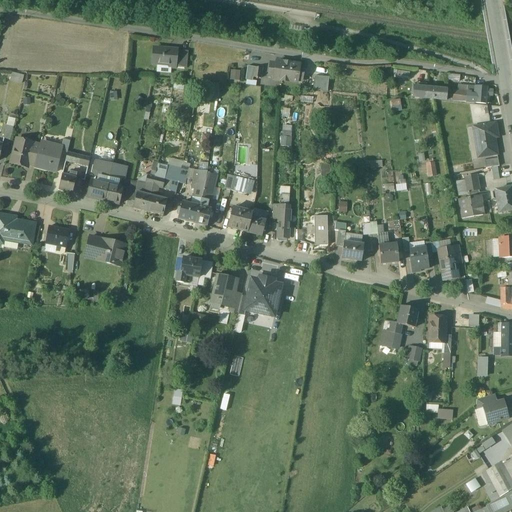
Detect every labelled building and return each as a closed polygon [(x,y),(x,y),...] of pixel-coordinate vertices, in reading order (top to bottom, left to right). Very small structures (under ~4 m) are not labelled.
[(176,51),(153,49),(152,64),(153,65),(168,66),(170,68),(175,69),(176,52),(176,51)] [(187,53),(176,52),(175,67),(186,68),(187,53)] [(275,65),(270,64),(270,65),(269,76),(268,76),(268,77),(273,78),(273,80),(278,81),(281,81),(283,73),(288,73),(290,64),(283,63),(283,64),(275,63),(275,65)] [(298,66),(293,66),(293,65),(290,64),(288,73),(283,73),(281,81),(288,82),(296,83),(296,81),(301,82),(301,81),(303,70),(303,69),(298,68),(298,67),(298,66)] [(254,68),(247,67),(245,80),(246,81),(252,81),(253,78),(254,68)] [(262,69),(254,68),(253,78),(260,79),(262,69)] [(230,80),(239,81),(240,71),(230,70),(230,80)] [(23,77),(11,74),(10,81),(21,84),(23,77)] [(460,76),(446,74),(449,91),(457,92),(460,76)] [(328,78),(314,77),(313,91),(327,92),(328,78)] [(487,88),(474,87),(474,92),(473,103),(473,104),(486,104),(486,95),(490,96),(490,91),(487,91),(487,88)] [(447,91),(425,89),(424,92),(413,91),(413,98),(424,99),(446,101),(447,91)] [(457,92),(449,91),(451,102),(465,103),(466,93),(457,92)] [(470,93),(466,93),(465,103),(473,103),(474,92),(470,92),(470,93)] [(390,101),(392,112),(402,110),(399,99),(390,101)] [(15,120),(8,118),(6,126),(13,128),(15,120)] [(495,124),(474,128),(476,136),(474,137),(477,158),(497,155),(493,134),(497,134),(495,124)] [(281,125),(281,146),(291,146),(292,125),(281,125)] [(13,128),(6,126),(3,139),(10,141),(13,128)] [(32,144),(16,140),(10,164),(27,168),(27,166),(29,161),(32,147),(31,147),(32,144)] [(69,142),(63,140),(60,149),(61,149),(60,152),(66,154),(67,153),(69,142)] [(32,147),(29,161),(35,163),(39,146),(32,144),(31,147),(32,147)] [(60,149),(40,144),(39,146),(35,163),(34,168),(55,173),(60,152),(61,149),(60,149)] [(89,158),(67,153),(66,154),(64,162),(72,164),(71,167),(74,167),(75,164),(87,167),(89,159),(89,158)] [(99,153),(98,160),(110,162),(111,156),(99,153)] [(497,159),(484,161),(485,169),(499,167),(497,159)] [(111,165),(96,162),(93,172),(98,177),(97,183),(106,185),(111,165)] [(426,163),(428,177),(436,176),(435,162),(426,163)] [(123,168),(111,165),(106,185),(106,187),(117,189),(120,176),(121,176),(123,168)] [(181,171),(158,165),(156,170),(166,173),(164,180),(162,189),(175,193),(178,184),(180,175),(181,173),(181,171)] [(166,173),(156,170),(155,178),(164,180),(166,173)] [(187,174),(181,173),(180,175),(178,184),(184,185),(187,174)] [(217,176),(207,174),(205,182),(201,198),(211,200),(217,176)] [(143,177),(138,181),(137,183),(135,193),(136,193),(146,196),(148,186),(145,185),(147,176),(143,175),(143,177)] [(398,175),(399,184),(395,185),(396,191),(405,190),(404,175),(398,175)] [(68,177),(62,176),(58,191),(72,194),(75,179),(68,177)] [(155,178),(147,176),(145,185),(148,186),(146,196),(150,197),(155,178)] [(475,176),(465,178),(468,194),(468,199),(479,197),(476,182),(475,176)] [(233,179),(227,177),(224,190),(230,191),(233,179)] [(164,180),(155,178),(150,197),(155,198),(158,189),(162,189),(164,180)] [(246,182),(233,179),(230,191),(242,195),(246,182)] [(205,182),(197,180),(192,198),(201,200),(201,198),(205,182)] [(137,183),(130,181),(129,188),(127,200),(134,202),(136,193),(135,193),(137,183)] [(465,181),(456,183),(458,196),(468,194),(465,181)] [(97,183),(91,182),(87,198),(103,202),(106,187),(106,185),(97,183)] [(129,188),(122,186),(121,190),(119,199),(127,200),(129,188)] [(117,189),(106,187),(103,202),(118,205),(119,199),(121,190),(117,189)] [(511,190),(511,187),(494,191),(498,213),(511,210),(511,190)] [(146,196),(136,193),(134,202),(132,209),(146,212),(150,197),(146,196)] [(289,196),(279,195),(279,206),(281,206),(281,211),(278,211),(278,219),(276,239),(286,239),(288,240),(288,231),(288,229),(289,222),(288,222),(289,212),(288,212),(289,207),(289,206),(288,206),(289,196)] [(155,198),(150,197),(146,212),(162,216),(166,201),(155,198)] [(482,215),(480,204),(479,197),(468,199),(459,200),(462,218),(482,215)] [(208,202),(201,200),(199,207),(206,209),(208,202)] [(339,202),(338,211),(346,212),(346,202),(339,202)] [(199,207),(182,203),(177,220),(195,225),(199,207)] [(279,206),(273,206),(272,218),(278,219),(278,211),(281,211),(281,206),(279,206)] [(206,209),(199,207),(195,225),(206,227),(210,210),(206,209)] [(251,214),(232,209),(227,228),(246,233),(250,219),(251,214)] [(7,217),(0,215),(0,244),(2,245),(3,241),(31,246),(35,225),(6,220),(7,217)] [(328,246),(328,217),(316,217),(316,246),(328,246)] [(265,222),(250,219),(246,233),(261,237),(265,222)] [(69,232),(48,228),(45,245),(65,249),(69,232)] [(288,229),(288,231),(288,240),(286,239),(286,242),(294,243),(294,230),(288,229)] [(344,232),(338,231),(338,232),(336,247),(342,248),(342,243),(343,243),(344,234),(344,232)] [(360,236),(344,234),(343,243),(359,245),(360,236)] [(387,235),(377,236),(378,246),(377,246),(378,249),(388,248),(388,245),(387,235)] [(493,259),(511,258),(511,238),(492,239),(493,259)] [(101,242),(89,239),(85,254),(98,257),(99,252),(101,242)] [(111,244),(101,242),(99,252),(108,255),(106,264),(121,268),(126,247),(111,243),(111,244)] [(343,243),(342,243),(342,248),(340,259),(360,262),(362,245),(359,245),(343,243)] [(430,243),(424,244),(424,248),(425,248),(426,256),(432,256),(430,243)] [(388,248),(378,249),(379,264),(397,262),(396,244),(388,245),(388,248)] [(461,260),(458,246),(453,247),(455,261),(461,260)] [(453,247),(443,249),(443,251),(437,252),(442,282),(458,279),(456,265),(455,261),(453,247)] [(424,248),(409,250),(410,257),(409,257),(411,273),(419,272),(419,270),(428,269),(426,256),(425,248),(424,248)] [(74,255),(67,255),(65,272),(72,272),(74,255)] [(200,262),(183,259),(180,275),(180,276),(189,277),(189,278),(198,279),(200,262)] [(213,264),(200,262),(198,279),(210,281),(213,264)] [(275,276),(275,264),(262,263),(261,275),(275,276)] [(189,277),(180,276),(180,275),(177,275),(176,283),(188,285),(189,278),(189,277)] [(257,281),(251,280),(247,299),(244,311),(274,318),(281,287),(275,285),(276,282),(258,277),(257,281)] [(237,283),(216,278),(210,304),(230,309),(231,309),(234,294),(237,283)] [(471,281),(465,282),(467,294),(473,292),(471,281)] [(508,288),(500,289),(500,302),(501,308),(501,309),(511,311),(510,296),(509,296),(508,288)] [(241,296),(234,294),(231,309),(230,309),(229,312),(237,314),(241,298),(241,296)] [(241,298),(237,314),(243,315),(244,311),(247,299),(241,298)] [(500,302),(487,298),(485,304),(501,308),(500,302)] [(418,311),(400,307),(396,324),(396,325),(400,326),(414,329),(418,311)] [(478,327),(479,315),(469,314),(469,326),(478,327)] [(446,319),(430,318),(429,341),(444,342),(445,342),(445,336),(446,319)] [(396,324),(391,323),(389,332),(397,334),(398,334),(400,326),(396,325),(396,324)] [(511,325),(501,325),(498,325),(498,333),(501,333),(501,349),(501,356),(511,356),(511,325)] [(397,334),(389,332),(385,348),(396,350),(399,337),(397,336),(397,334)] [(408,359),(419,362),(422,349),(411,346),(408,359)] [(234,355),(230,373),(239,375),(243,358),(234,355)] [(493,395),(476,400),(476,411),(485,408),(485,407),(496,404),(493,395)] [(496,404),(485,407),(485,408),(488,419),(487,422),(488,425),(490,426),(493,425),(494,423),(507,419),(502,402),(496,404)] [(426,412),(438,413),(438,405),(426,404),(426,412)] [(453,410),(439,409),(438,419),(452,420),(453,410)] [(511,424),(501,432),(510,445),(511,443),(511,424)] [(475,450),(470,452),(475,460),(480,457),(475,450)] [(511,456),(503,461),(511,478),(511,456)] [(481,457),(470,464),(477,475),(488,468),(481,457)] [(511,478),(503,461),(480,474),(485,484),(484,490),(491,503),(511,490),(511,478)] [(465,484),(471,493),(480,487),(474,478),(465,484)] [(511,490),(491,503),(486,506),(486,507),(488,511),(503,511),(511,508),(511,490)]
